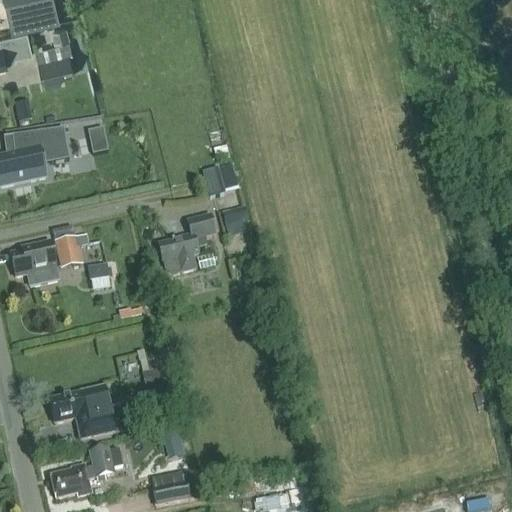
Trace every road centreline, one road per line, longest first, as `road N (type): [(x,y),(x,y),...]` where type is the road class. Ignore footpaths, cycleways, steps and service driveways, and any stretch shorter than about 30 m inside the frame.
road 1 (unclassified): [(511,327),(431,0)]
road 2 (residential): [(35,511),(0,359)]
